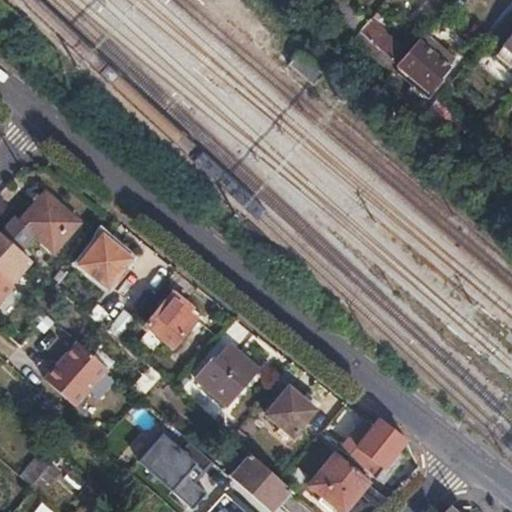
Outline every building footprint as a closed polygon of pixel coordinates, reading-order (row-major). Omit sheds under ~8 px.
[(320,0),(321,0),(356,34),(365,23),(340,0),(320,0)] [(356,34),(353,38),(391,72),(395,66),(407,52),(369,19),(365,23),(356,34)] [(511,37),(503,47),(511,54),(511,37)] [(407,52),(395,66),(424,92),(422,95),(428,99),(444,81),(440,78),(450,67),(418,40),(407,52)] [(45,192),(18,223),(52,252),(79,221),(45,192)] [(0,235),(0,275),(10,284),(31,261),(0,235)] [(103,236),(80,264),(106,285),(128,257),(103,236)] [(133,314),(161,282),(134,259),(106,290),(133,314)] [(65,274),(60,270),(53,278),(59,283),(65,274)] [(10,284),(0,275),(0,301),(13,287),(10,284)] [(182,308),(186,303),(170,291),(144,325),(172,347),(195,317),(189,313),(182,308)] [(193,308),(186,303),(182,308),(189,313),(193,308)] [(95,358),(65,331),(49,349),(54,353),(49,360),(43,356),(31,369),(62,396),(95,358)] [(229,345),(198,380),(225,405),(257,368),(229,345)] [(54,353),(49,349),(43,356),(49,360),(54,353)] [(143,366),(130,388),(145,396),(157,374),(143,366)] [(314,408),(300,397),(287,387),(266,414),(291,437),(314,408)] [(29,400),(45,413),(53,404),(38,391),(29,400)] [(304,393),(300,397),(314,408),(315,409),(319,404),(306,393),(304,393)] [(45,413),(33,427),(42,435),(62,412),(53,404),(45,413)] [(145,414),(123,437),(136,450),(158,427),(145,414)] [(357,426),(339,448),(375,477),(397,450),(404,440),(378,420),(375,421),(369,428),(366,426),(362,430),(357,426)] [(193,510),(217,484),(161,434),(138,460),(193,510)] [(397,450),(375,477),(381,482),(405,455),(397,450)] [(368,479),(337,454),(311,486),(312,488),(340,511),(343,511),(368,479)] [(252,455),(231,478),(269,511),(288,489),(279,480),(252,455)] [(36,456),(19,476),(31,486),(48,466),(36,456)]
